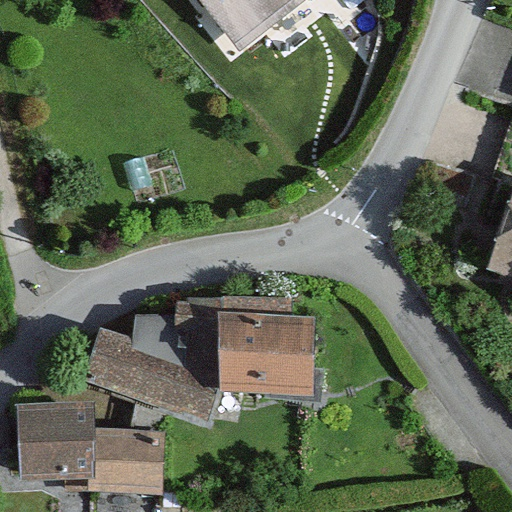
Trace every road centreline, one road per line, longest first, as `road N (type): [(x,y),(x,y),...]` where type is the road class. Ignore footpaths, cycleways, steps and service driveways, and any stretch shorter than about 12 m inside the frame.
road 1 (residential): [(0,374),(77,304),(186,262),(335,244)]
road 2 (residential): [(335,244),(393,291),(511,458)]
road 3 (residential): [(465,0),(414,115),(335,244)]
road 4 (track): [(0,168),(27,261),(77,304)]
